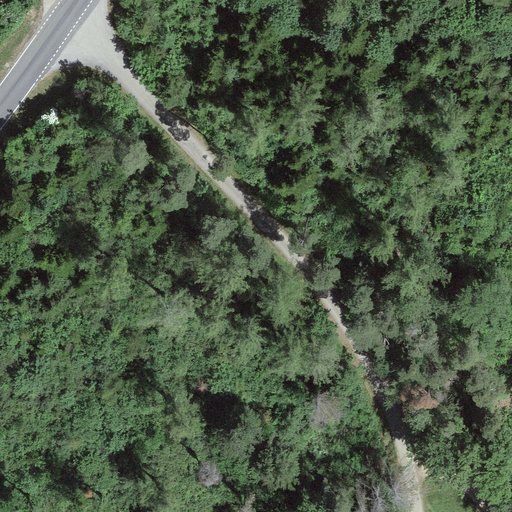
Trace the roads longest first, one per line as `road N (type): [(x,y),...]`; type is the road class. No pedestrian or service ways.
road 1 (track): [(411,511),(404,446),(316,279),(164,112),(65,35),(54,0)]
road 2 (tertiary): [(89,0),(0,121)]
